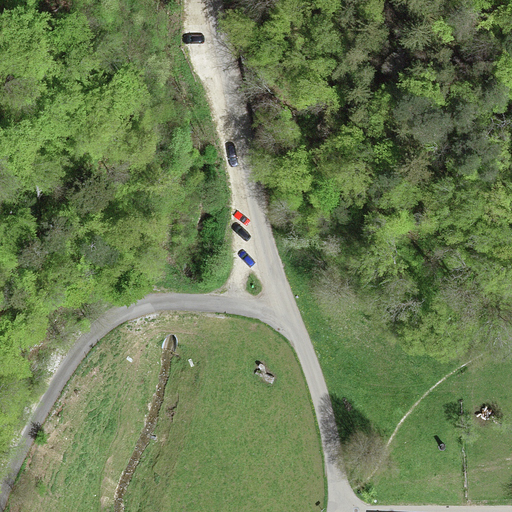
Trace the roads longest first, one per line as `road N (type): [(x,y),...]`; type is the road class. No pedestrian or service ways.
road 1 (unclassified): [(340,511),(328,426),(270,271),(213,0)]
road 2 (track): [(288,313),(189,300),(116,313),(50,383),(0,508)]
